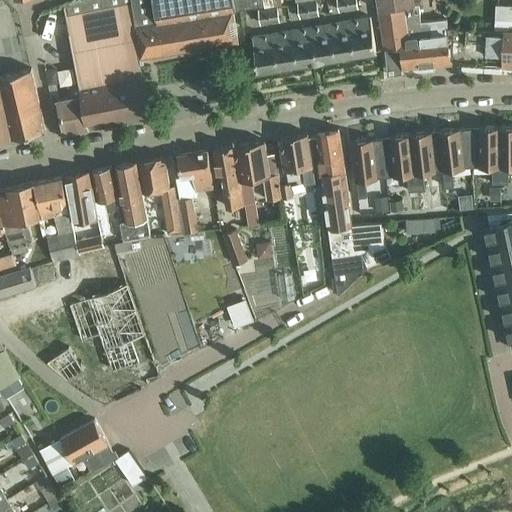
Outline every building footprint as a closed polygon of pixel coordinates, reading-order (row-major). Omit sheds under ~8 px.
[(137,64),(134,56),(131,37),(137,36),(130,0),(79,0),(65,6),(80,85),(69,87),(71,96),(59,98),(66,129),(150,114),(143,80),(142,76),(141,74),(137,64)] [(131,37),(134,56),(237,39),(232,10),(262,5),(261,0),(130,0),(137,36),(131,37)] [(300,18),(309,16),(307,0),(297,2),(300,18)] [(308,0),(307,0),(309,16),(319,14),(316,0),(308,0)] [(337,0),(339,11),(348,10),(346,0),(337,0)] [(346,0),(348,10),(358,8),(356,0),(346,0)] [(447,33),(448,27),(446,17),(421,21),(419,3),(414,4),(413,0),(376,0),(384,48),(386,74),(434,69),(433,64),(450,62),(450,58),(447,33)] [(499,29),(511,30),(511,4),(495,4),(494,29),(499,29)] [(268,7),(271,23),(280,21),(277,5),(268,7)] [(48,26),(60,28),(63,7),(51,6),(48,26)] [(261,25),(271,23),(268,7),(258,9),(261,25)] [(350,20),(355,53),(376,50),(370,16),(350,20)] [(336,57),(355,53),(350,20),(330,23),(336,57)] [(317,60),(336,57),(330,23),(311,26),(317,60)] [(297,63),(317,60),(311,26),(292,29),(297,63)] [(499,29),(494,29),(448,27),(447,33),(450,58),(461,58),(461,63),(498,64),(499,29)] [(63,29),(49,33),(52,45),(67,41),(63,29)] [(278,66),(297,63),(292,29),(272,33),(278,66)] [(511,30),(499,29),(498,64),(511,65),(511,30)] [(257,70),(278,66),(272,33),(252,36),(257,70)] [(31,67),(0,73),(0,139),(45,129),(31,67)] [(411,92),(457,92),(456,79),(411,80),(411,92)] [(511,125),(502,126),(503,182),(511,182),(511,166),(511,165),(511,125)] [(481,127),(469,127),(472,166),(494,166),(494,183),(503,182),(502,126),(481,126),(481,127)] [(450,128),(436,130),(436,131),(440,170),(442,186),(451,185),(449,169),(472,166),(469,127),(457,129),(457,127),(456,128),(450,128)] [(319,161),(325,200),(338,293),(367,266),(390,257),(384,241),(381,222),(351,223),(347,197),(348,197),(338,128),(317,131),(322,160),(319,161)] [(429,131),(408,133),(415,190),(423,189),(421,172),(440,170),(436,131),(429,132),(429,131)] [(305,181),(314,180),(312,165),(313,165),(308,133),(280,137),(285,169),(305,166),(305,171),(304,171),(305,181)] [(387,137),(380,138),(385,176),(404,174),(406,191),(415,190),(408,133),(387,136),(387,137)] [(373,137),(351,140),(356,180),(359,196),(367,195),(365,179),(385,176),(380,138),(373,139),(373,137)] [(282,196),(280,184),(279,173),(271,174),(265,139),(235,144),(241,179),(264,175),(268,198),(282,196)] [(244,203),(241,179),(235,144),(214,148),(218,173),(223,172),(228,205),(244,203)] [(196,189),(214,186),(208,149),(177,153),(181,176),(193,173),(196,189)] [(174,185),(170,185),(165,155),(137,159),(144,191),(160,188),(164,212),(178,209),(174,185)] [(120,222),(124,240),(150,236),(136,159),(116,163),(126,221),(120,222)] [(95,200),(96,206),(97,216),(100,234),(111,232),(105,198),(115,197),(116,200),(118,199),(117,196),(111,165),(93,168),(99,199),(95,200)] [(96,206),(95,200),(90,169),(67,174),(73,210),(76,225),(86,223),(85,218),(97,216),(96,206)] [(78,251),(76,240),(73,230),(62,175),(35,181),(42,215),(54,213),(58,233),(47,235),(52,259),(78,253),(78,251)] [(27,219),(42,215),(35,181),(14,185),(0,188),(0,210),(6,229),(12,252),(28,248),(27,243),(32,242),(28,223),(27,219)] [(291,182),(280,184),(282,196),(283,198),(293,197),(291,182)] [(179,198),(185,232),(198,229),(192,196),(179,198)] [(486,229),(485,230),(487,240),(489,240),(491,249),(511,244),(511,211),(487,214),(490,226),(487,227),(487,226),(486,226),(486,229)] [(304,215),(306,234),(326,232),(323,213),(304,215)] [(224,232),(234,262),(247,258),(236,228),(224,232)] [(76,240),(78,251),(104,245),(102,235),(76,240)] [(511,244),(491,249),(489,250),(491,260),(493,260),(495,269),(511,265),(511,244)] [(0,254),(0,267),(15,263),(12,251),(0,254)] [(0,295),(35,284),(30,265),(0,274),(0,295)] [(511,265),(495,269),(493,269),(496,280),(498,280),(500,289),(511,286),(511,265)] [(130,338),(144,333),(126,282),(70,302),(82,337),(99,332),(113,369),(138,360),(130,338)] [(511,286),(500,289),(498,289),(500,300),(502,300),(504,309),(511,307),(511,286)] [(233,293),(240,310),(250,306),(243,289),(233,293)] [(511,307),(504,309),(502,309),(505,320),(506,320),(508,329),(511,328),(511,307)] [(68,388),(95,376),(79,338),(51,350),(68,388)] [(4,346),(0,348),(0,386),(20,375),(4,346)] [(0,417),(0,420),(4,427),(14,421),(9,412),(0,417)] [(115,449),(112,450),(108,443),(108,442),(95,418),(61,436),(64,443),(45,454),(54,472),(61,485),(68,481),(61,468),(84,456),(92,470),(119,456),(115,449)] [(180,441),(198,433),(190,418),(173,427),(180,441)] [(11,439),(16,447),(26,441),(22,433),(11,439)] [(164,434),(154,442),(173,466),(183,459),(164,434)] [(183,462),(176,465),(184,484),(195,479),(179,441),(175,442),(183,462)] [(134,485),(147,476),(129,449),(116,459),(134,485)] [(23,460),(28,468),(39,462),(34,454),(23,460)] [(36,480),(41,489),(51,483),(46,474),(36,480)] [(48,501),(53,509),(63,503),(58,495),(48,501)] [(0,511),(14,511),(6,497),(0,501),(0,511)]
